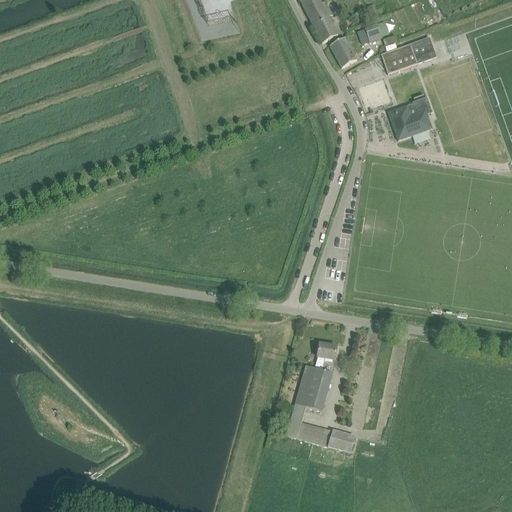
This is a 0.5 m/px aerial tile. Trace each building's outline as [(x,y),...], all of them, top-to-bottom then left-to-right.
[(319,0),(302,0),(300,2),(322,45),(338,37),(319,0)] [(378,26),(356,34),(362,49),(383,41),(378,26)] [(342,70),(357,62),(345,39),(330,47),(342,70)] [(429,39),(381,56),(388,76),(436,59),(429,39)] [(407,107),(388,114),(398,142),(432,130),(427,115),(430,114),(431,115),(432,114),(432,113),(431,113),(426,99),(427,99),(427,98),(412,104),(413,107),(407,109),(407,107)] [(335,361),(337,348),(319,346),(317,359),(315,370),(306,367),(286,437),(328,449),(328,448),(339,451),(344,435),(333,432),(332,433),(302,424),(306,409),(322,413),(333,375),(321,372),(325,360),(335,361)]
